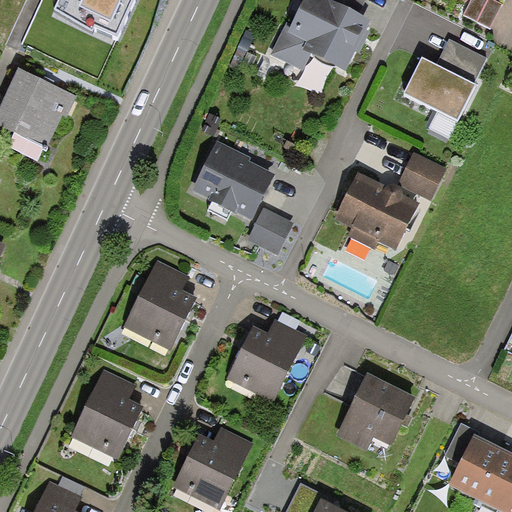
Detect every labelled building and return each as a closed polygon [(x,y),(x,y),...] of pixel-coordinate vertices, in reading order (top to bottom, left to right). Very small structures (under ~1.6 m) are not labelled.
[(58,0),(82,12),(78,18),(96,26),(108,0),(58,0)] [(293,0),(281,23),(287,26),(273,55),(303,70),(311,55),(346,73),(372,23),(358,16),(365,0),(293,0)] [(504,5),(493,0),(471,0),(464,15),(492,29),(504,5)] [(438,68),(422,60),(405,93),(457,120),(474,86),(471,84),(485,58),(451,41),(438,68)] [(45,81),(20,70),(0,114),(0,127),(49,150),(64,117),(68,119),(79,96),(45,81)] [(251,158),(218,142),(193,192),(252,221),(274,176),(248,163),(251,158)] [(445,170),(413,156),(400,185),(432,200),(445,170)] [(385,188),(359,174),(335,220),(350,227),(346,236),(375,250),(380,240),(396,248),(418,204),(403,197),(402,193),(400,189),(397,187),(393,186),(388,186),(385,188)] [(294,223),(265,209),(249,242),(279,256),(294,223)] [(194,278),(159,260),(124,327),(173,352),(191,316),(200,299),(187,292),(194,278)] [(276,321),(269,334),(254,326),(246,342),(226,380),(273,404),(308,337),(276,321)] [(137,385),(105,370),(71,440),(119,463),(136,428),(145,408),(129,401),(137,385)] [(417,398),(368,374),(337,435),(368,450),(373,439),(392,448),(405,422),(417,398)] [(511,455),(478,439),(480,433),(461,423),(444,457),(459,465),(448,486),(499,511),(511,511),(511,455)] [(215,443),(199,435),(190,454),(172,488),(218,511),(220,511),(255,443),(223,427),(215,443)] [(58,487),(49,483),(35,511),(73,511),(85,487),(63,476),(58,487)] [(344,511),(337,508),(339,504),(302,485),(288,511),(344,511)]
